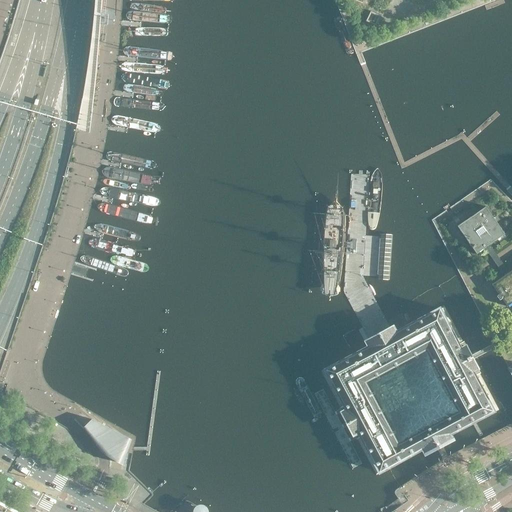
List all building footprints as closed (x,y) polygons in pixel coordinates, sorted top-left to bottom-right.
[(89,133),(102,24),(100,24),(102,10),(103,10),(104,0),(95,0),(94,10),(92,29),(91,42),(89,55),(87,68),(85,80),(81,100),(79,112),(75,131),(89,133)] [(121,14),(130,20),(168,22),(172,21),(172,15),(169,13),(130,10),(121,14)] [(379,16),(369,10),(363,20),(373,26),(379,16)] [(136,26),(136,35),(169,37),(170,27),(136,26)] [(127,55),(128,55),(161,57),(162,57),(163,57),(164,57),(165,56),(166,56),(167,55),(168,54),(167,53),(167,52),(166,52),(165,51),(164,50),(163,50),(129,47),(128,47),(127,48),(126,48),(125,49),(124,50),(123,51),(124,52),(125,53),(126,54),(127,55)] [(121,67),(128,73),(167,75),(168,75),(169,75),(170,74),(171,73),(172,72),(172,71),(172,70),(172,69),(172,68),(172,67),(171,67),(171,66),(170,65),(169,65),(168,65),(168,64),(128,62),(121,67)] [(119,89),(120,90),(159,95),(162,95),(163,95),(164,95),(165,94),(165,93),(165,92),(165,91),(165,90),(164,90),(164,89),(163,89),(159,87),(121,83),(120,83),(119,84),(118,84),(116,86),(117,87),(118,88),(118,89),(119,89)] [(116,106),(160,110),(161,110),(162,110),(162,109),(163,109),(163,108),(164,107),(164,106),(164,105),(164,104),(164,103),(163,103),(163,102),(162,102),(162,101),(161,101),(117,96),(116,97),(115,98),(114,98),(114,99),(114,100),(113,101),(113,102),(114,103),(114,104),(115,105),(116,106)] [(115,125),(116,125),(156,132),(157,132),(158,132),(159,131),(160,130),(161,129),(161,128),(161,127),(161,126),(160,125),(160,124),(159,124),(158,123),(118,115),(117,115),(116,115),(115,115),(115,116),(114,116),(113,117),(112,118),(112,119),(112,120),(112,121),(112,122),(113,123),(113,124),(114,124),(115,125)] [(115,143),(116,144),(153,150),(154,150),(155,150),(156,150),(157,150),(158,149),(159,148),(159,147),(159,146),(160,145),(160,144),(159,144),(159,143),(159,142),(158,141),(157,140),(156,140),(155,139),(118,133),(117,133),(116,133),(115,133),(114,134),(113,134),(112,135),(111,136),(110,137),(110,138),(111,139),(111,140),(112,141),(113,142),(114,142),(115,143)] [(108,159),(109,159),(158,169),(159,169),(160,169),(161,169),(162,168),(162,167),(163,167),(163,166),(163,165),(163,164),(163,163),(163,162),(162,162),(162,161),(161,160),(160,160),(111,149),(110,149),(109,149),(108,150),(107,150),(107,151),(106,151),(106,152),(105,153),(105,154),(105,155),(106,156),(106,157),(107,158),(108,158),(108,159)] [(105,177),(106,178),(151,186),(152,186),(153,186),(154,185),(155,185),(156,184),(156,183),(157,183),(157,182),(157,181),(157,180),(157,179),(157,178),(157,177),(156,177),(156,176),(155,176),(154,175),(107,166),(106,166),(105,166),(104,167),(103,168),(102,169),(101,170),(101,171),(101,172),(101,173),(102,174),(102,175),(103,176),(104,177),(105,177)] [(105,195),(106,195),(147,207),(156,208),(157,208),(158,208),(159,207),(160,207),(160,206),(161,205),(161,204),(161,203),(161,202),(160,202),(160,201),(159,201),(159,200),(149,196),(109,186),(108,186),(106,186),(104,186),(102,187),(101,188),(100,188),(100,189),(101,190),(101,191),(102,192),(102,193),(103,194),(104,194),(105,195)] [(97,210),(98,210),(145,222),(154,223),(155,223),(156,223),(157,222),(158,222),(158,221),(158,220),(159,220),(159,219),(159,218),(158,217),(158,216),(157,215),(156,215),(156,214),(146,211),(99,200),(98,200),(97,200),(96,201),(95,201),(94,202),(94,203),(93,203),(93,204),(93,205),(93,206),(93,207),(94,208),(95,209),(96,210),(97,210)] [(330,294),(339,290),(344,211),(339,204),(330,203),(325,210),(320,290),(330,294)] [(457,226),(476,254),(485,248),(490,245),(505,234),(486,207),(457,226)] [(96,230),(126,239),(127,240),(128,240),(129,239),(130,239),(131,238),(132,238),(132,237),(132,236),(133,235),(133,234),(132,233),(132,232),(131,231),(130,230),(129,230),(100,221),(92,224),(96,230)] [(378,234),(378,237),(376,277),(376,280),(389,280),(392,235),(378,234)] [(88,245),(129,256),(130,255),(131,255),(132,255),(132,254),(133,253),(134,252),(134,251),(134,250),(134,249),(133,248),(133,247),(132,247),(132,246),(92,235),(83,238),(88,245)] [(490,245),(485,248),(495,263),(504,276),(509,273),(500,260),(490,245)] [(492,284),(498,293),(494,296),(498,302),(502,299),(507,307),(511,303),(511,270),(509,273),(504,276),(492,284)] [(421,449),(423,454),(440,446),(454,438),(451,434),(494,411),(473,372),(478,369),(471,357),(466,347),(461,349),(440,309),(396,332),(393,327),(380,334),(366,341),(369,347),(325,370),(347,410),(342,412),(354,435),(359,432),(380,471),(421,449)] [(123,464),(129,440),(92,419),(84,427),(108,451),(117,461),(123,464)]
